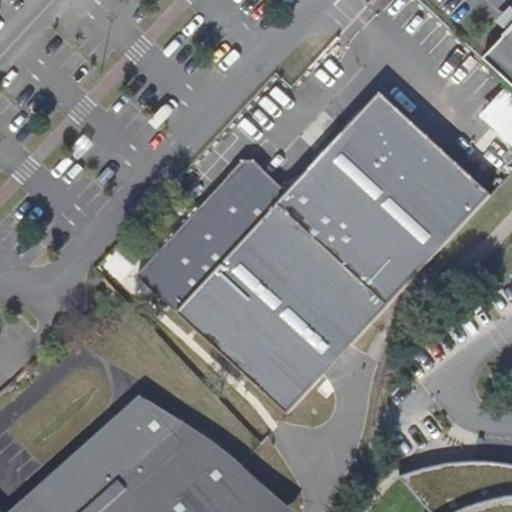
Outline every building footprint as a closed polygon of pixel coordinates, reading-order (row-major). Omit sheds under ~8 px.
[(511,31),(511,30),(511,9),(510,8),(499,20),(511,31)] [(511,30),(511,31),(486,58),(511,82),(511,30)] [(290,414),(494,195),(385,93),(293,193),(262,164),(243,164),(140,275),(290,414)] [(275,511),(269,501),(276,494),(262,478),(252,467),(243,459),(227,446),(211,435),(199,426),(191,422),(151,397),(94,447),(91,443),(70,462),(73,466),(54,484),(50,479),(30,498),(33,502),(22,511),(9,511),(0,501),(0,511),(275,511)] [(511,511),(511,465),(510,465),(479,463),(451,464),(427,469),(399,478),(427,511),(511,511)] [(282,511),(287,507),(276,494),(269,501),(275,511),(282,511)]
